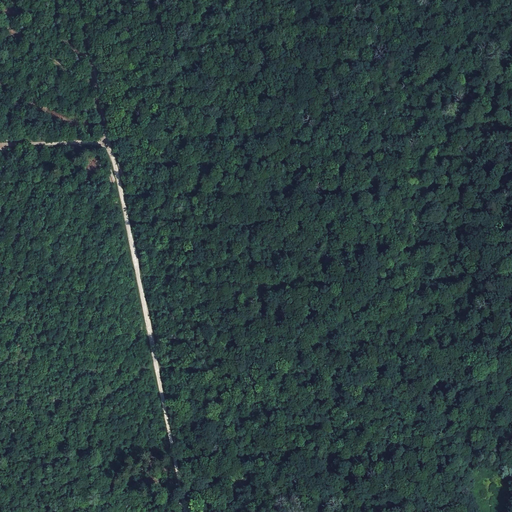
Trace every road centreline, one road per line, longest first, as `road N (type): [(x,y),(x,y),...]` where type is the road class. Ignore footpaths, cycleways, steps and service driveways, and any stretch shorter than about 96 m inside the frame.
road 1 (track): [(184,511),(109,141)]
road 2 (track): [(109,141),(83,0)]
